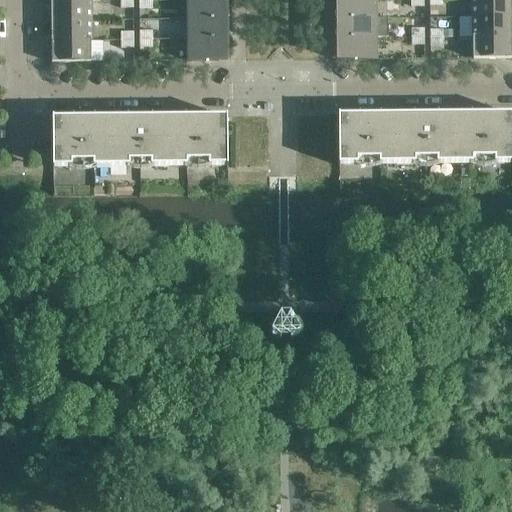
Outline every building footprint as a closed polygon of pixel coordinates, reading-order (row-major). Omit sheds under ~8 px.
[(133,8),(133,0),(120,0),(120,9),(133,8)] [(376,19),(375,0),(337,0),(337,19),(376,19)] [(511,17),(511,0),(472,0),(473,18),(511,17)] [(91,21),(91,1),(51,1),(51,22),(91,21)] [(152,10),(152,1),(139,1),(139,10),(152,10)] [(226,20),(226,1),(188,1),(188,20),(226,20)] [(511,37),(511,23),(511,17),(473,18),(473,38),(511,37)] [(376,38),(376,19),(337,19),(337,38),(376,38)] [(226,39),(226,20),(188,20),(188,39),(226,39)] [(91,42),(91,21),(51,22),(52,42),(91,42)] [(424,38),(424,29),(411,29),(411,38),(424,38)] [(443,38),(443,30),(430,30),(430,39),(443,38)] [(152,40),(152,32),(139,32),(139,40),(152,40)] [(134,41),(134,33),(120,33),(121,41),(134,41)] [(511,59),(511,37),(473,38),(473,60),(511,59)] [(376,61),(376,38),(337,38),(338,61),(376,61)] [(424,46),(424,38),(411,38),(411,46),(424,46)] [(443,47),(443,38),(430,39),(430,47),(443,47)] [(227,62),(226,39),(188,39),(188,62),(227,62)] [(153,48),(152,40),(139,40),(139,48),(153,48)] [(134,49),(134,41),(121,41),(121,49),(134,49)] [(91,63),(91,42),(52,42),(52,63),(91,63)] [(511,164),(511,115),(338,117),(338,166),(511,164)] [(228,166),(227,118),(52,119),(53,168),(228,166)]
